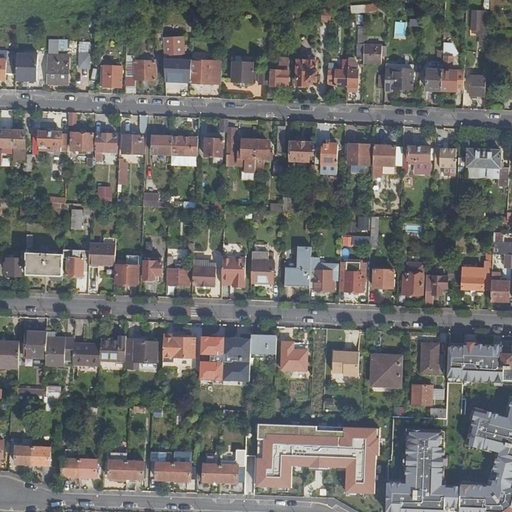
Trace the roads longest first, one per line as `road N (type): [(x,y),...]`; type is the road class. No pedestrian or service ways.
road 1 (residential): [(511,122),(0,100)]
road 2 (residential): [(0,304),(511,323)]
road 3 (residential): [(0,490),(323,511)]
